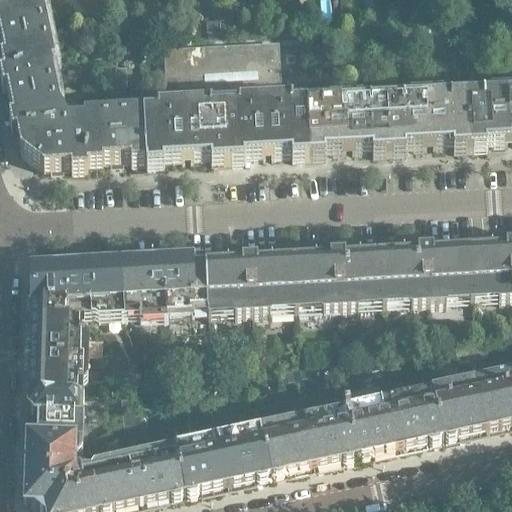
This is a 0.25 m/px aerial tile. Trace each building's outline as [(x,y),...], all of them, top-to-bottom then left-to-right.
[(39,10),(36,0),(0,0),(0,20),(39,12),(38,11),(39,10)] [(511,26),(511,5),(501,6),(503,27),(511,26)] [(51,49),(49,41),(47,30),(42,31),(39,12),(0,20),(0,42),(4,63),(0,64),(4,79),(46,70),(50,69),(46,50),(51,49)] [(472,29),(471,12),(461,13),(462,29),(472,29)] [(462,29),(461,13),(451,13),(452,30),(462,29)] [(99,32),(98,16),(88,17),(89,33),(99,32)] [(109,32),(108,16),(98,16),(99,32),(109,32)] [(89,33),(88,17),(78,17),(78,33),(89,33)] [(382,34),(381,17),(371,18),(372,34),(382,34)] [(392,33),(391,17),(381,17),(382,34),(392,33)] [(301,38),(300,21),(290,22),(291,38),(292,38),(300,38),(301,38)] [(311,37),(310,21),(300,21),(301,38),(311,37)] [(231,41),(230,25),(220,26),(221,42),(231,41)] [(221,42),(220,26),(210,26),(211,43),(221,42)] [(511,44),(511,26),(503,27),(504,45),(511,44)] [(504,45),(503,27),(490,28),(491,46),(504,45)] [(150,46),(149,29),(138,30),(139,47),(150,46)] [(139,47),(138,30),(128,31),(129,47),(139,47)] [(440,40),(440,30),(422,31),(422,41),(440,40)] [(422,41),(422,31),(403,32),(404,42),(422,41)] [(360,44),(359,35),(341,36),(342,45),(360,44)] [(342,45),(341,36),(321,37),(321,47),(342,45)] [(303,95),(300,38),(292,38),(296,95),(303,95)] [(151,46),(139,47),(140,59),(152,58),(151,46)] [(304,114),(304,107),(280,108),(277,50),(164,56),(166,96),(182,95),(183,114),(143,116),(143,124),(146,171),(146,175),(163,174),(162,170),(180,169),(180,171),(191,170),(191,168),(209,167),(210,171),(243,169),(243,165),(261,164),(261,166),(272,165),(272,163),(290,162),(290,166),(325,164),(325,160),(372,158),(372,162),(389,161),(386,110),(362,111),(362,105),(330,106),(330,113),(304,114)] [(59,108),(57,99),(54,88),(50,89),(46,70),(4,79),(0,80),(3,96),(7,96),(13,123),(9,124),(13,140),(17,139),(55,130),(61,127),(56,116),(54,109),(59,108)] [(511,96),(490,97),(491,104),(467,105),(469,157),(487,156),(486,152),(511,150),(511,96)] [(469,157),(467,105),(443,106),(442,100),(410,102),(411,108),(386,110),(389,161),(406,160),(406,156),(453,154),(453,158),(469,157)] [(146,171),(143,124),(124,125),(124,120),(112,120),(104,121),(104,126),(85,127),(85,130),(88,174),(103,173),(103,169),(131,168),(131,172),(146,171)] [(88,174),(85,130),(64,132),(61,127),(55,130),(17,139),(21,159),(43,177),(71,175),(71,179),(88,178),(88,174)] [(511,257),(470,260),(472,306),(499,304),(499,309),(511,307),(511,257)] [(472,306),(470,260),(382,264),(384,311),(411,309),(411,314),(446,312),(446,307),(472,306)] [(384,311),(382,264),(294,269),(296,315),(323,314),(323,319),(358,317),(358,312),(384,311)] [(209,317),(206,274),(206,270),(203,270),(203,267),(191,268),(191,271),(164,272),(136,274),(136,271),(124,272),(124,275),(122,275),(124,323),(139,322),(139,326),(194,323),(194,318),(209,317)] [(296,315),(294,269),(206,274),(209,317),(209,321),(234,319),(234,323),(270,321),(270,317),(296,315)] [(124,323),(122,275),(119,275),(119,272),(107,273),(107,275),(80,277),(81,303),(67,304),(68,319),(74,319),(80,322),(96,321),(97,324),(124,323)] [(81,303),(80,277),(52,278),(52,276),(40,276),(40,279),(33,279),(32,327),(80,328),(80,322),(74,319),(68,319),(67,304),(81,303)] [(84,390),(85,342),(80,341),(80,328),(32,327),(32,329),(29,329),(29,342),(32,342),(31,365),(30,388),(28,388),(27,400),(30,400),(30,402),(79,403),(79,390),(84,390)] [(441,352),(441,341),(429,342),(430,354),(441,352)] [(430,354),(429,342),(418,343),(419,355),(430,354)] [(343,365),(342,354),(331,355),(332,367),(343,365)] [(355,364),(354,354),(342,354),(343,365),(355,364)] [(255,377),(255,366),(243,367),(243,379),(255,377)] [(267,376),(266,366),(255,366),(255,377),(267,376)] [(186,386),(184,373),(170,375),(172,388),(186,386)] [(131,390),(131,375),(121,376),(122,391),(131,390)] [(142,392),(142,375),(131,375),(131,390),(137,396),(142,392)] [(172,388),(170,375),(156,377),(158,390),(172,388)] [(511,433),(511,386),(479,393),(489,438),(511,433)] [(131,400),(137,396),(131,390),(122,391),(122,405),(126,405),(131,400)] [(489,438),(479,393),(436,402),(446,447),(489,438)] [(134,413),(131,400),(126,405),(122,405),(124,415),(134,413)] [(84,448),(84,421),(80,421),(80,404),(79,403),(30,402),(29,447),(79,448),(84,448)] [(436,402),(362,418),(349,420),(359,465),(446,447),(436,402)] [(362,418),(360,410),(347,413),(349,420),(362,418)] [(135,422),(134,413),(124,415),(125,424),(135,422)] [(359,465),(349,420),(262,439),(272,484),(359,465)] [(137,432),(135,422),(125,424),(127,434),(137,432)] [(272,484),(262,439),(176,458),(185,503),(272,484)] [(97,511),(90,479),(75,479),(75,466),(79,461),(79,448),(29,447),(26,511),(28,511),(29,511),(97,511)] [(142,511),(185,503),(176,458),(150,463),(149,460),(116,467),(117,471),(92,476),(90,479),(97,511),(142,511)]
